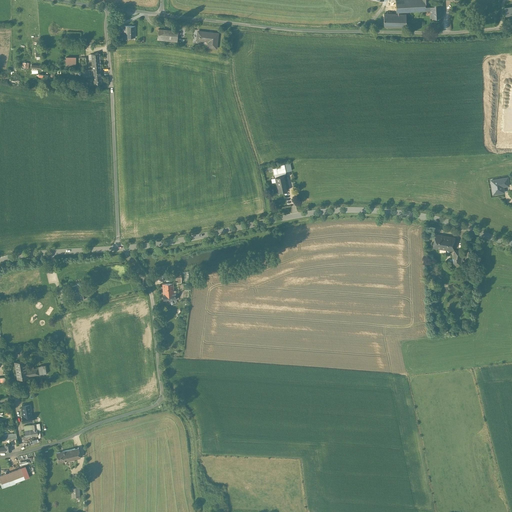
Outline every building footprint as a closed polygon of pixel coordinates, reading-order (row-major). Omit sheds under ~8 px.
[(395,0),(396,11),(430,9),(430,3),(430,0),(395,0)] [(430,3),(430,9),(430,16),(441,16),(440,2),(430,3)] [(406,14),(384,13),(384,26),(406,27),(406,14)] [(135,36),(135,25),(124,26),(125,36),(135,36)] [(178,31),(158,29),(157,39),(177,41),(178,31)] [(218,33),(198,31),(197,40),(208,41),(207,47),(216,48),(218,33)] [(99,53),(91,54),(93,69),(101,68),(99,53)] [(76,68),(76,57),(66,57),(66,68),(76,68)] [(101,75),(93,76),(94,84),(102,83),(101,75)] [(284,164),(276,166),(278,173),(286,171),(284,164)] [(285,175),(275,177),(278,192),(288,190),(285,175)] [(491,179),(493,194),(505,192),(504,186),(510,185),(508,176),(491,179)] [(455,237),(435,234),(433,247),(453,250),(455,237)] [(461,251),(454,250),(452,262),(459,263),(461,251)] [(166,269),(157,270),(158,273),(159,278),(162,277),(162,278),(164,277),(167,276),(167,273),(166,269)] [(83,282),(77,283),(81,297),(87,295),(83,282)] [(173,283),(163,284),(163,294),(164,299),(167,299),(168,301),(170,301),(170,299),(175,298),(176,298),(176,293),(174,294),(173,283)] [(77,284),(72,286),(76,298),(81,297),(77,284)] [(25,359),(14,361),(17,378),(28,377),(28,376),(39,374),(38,368),(37,368),(27,369),(25,359)] [(32,421),(31,413),(23,415),(24,422),(32,421)] [(5,446),(0,447),(0,452),(6,451),(6,452),(12,451),(11,444),(5,445),(5,446)] [(79,447),(57,452),(59,462),(81,457),(79,447)] [(21,467),(6,473),(9,479),(14,477),(14,479),(24,475),(21,467)] [(6,473),(0,475),(0,479),(1,482),(9,479),(6,473)] [(1,482),(0,482),(2,487),(15,482),(14,479),(14,477),(9,479),(1,482)] [(79,486),(71,487),(72,497),(80,496),(80,491),(79,486)]
